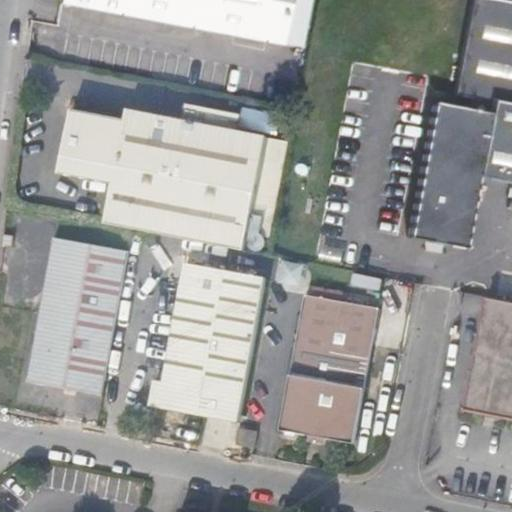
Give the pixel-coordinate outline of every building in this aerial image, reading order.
[(59,0),(59,3),(281,45),(289,0),(59,0)] [(432,245),(444,248),(467,252),(482,180),(511,185),(511,4),(490,0),(478,0),(458,99),(473,102),(471,112),(438,106),(411,241),(432,245)] [(185,104),(182,120),(238,131),(241,116),(185,104)] [(130,227),(132,228),(219,245),(243,250),(247,232),(266,137),(238,131),(182,120),(128,109),(126,118),(68,106),(55,170),(113,182),(105,222),(130,227)] [(286,141),(266,137),(247,232),(269,237),(286,141)] [(2,234),(1,244),(10,245),(11,235),(2,234)] [(113,326),(125,252),(52,240),(27,384),(100,397),(113,326)] [(442,262),(444,248),(432,245),(429,260),(442,262)] [(258,314),(265,278),(186,265),(165,384),(154,382),(150,409),(238,425),(258,314)] [(280,433),(309,438),(329,441),(354,446),(378,309),(304,296),(280,433)] [(511,305),(490,301),(467,411),(511,420),(511,305)] [(255,431),(238,428),(234,446),(252,449),(255,431)] [(327,448),(329,441),(309,438),(308,445),(327,448)]
